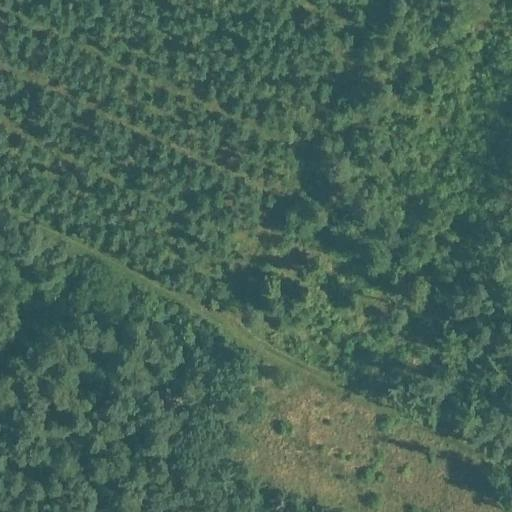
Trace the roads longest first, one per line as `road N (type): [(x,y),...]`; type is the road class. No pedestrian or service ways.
road 1 (track): [(0,224),(511,474)]
road 2 (track): [(147,511),(233,338)]
